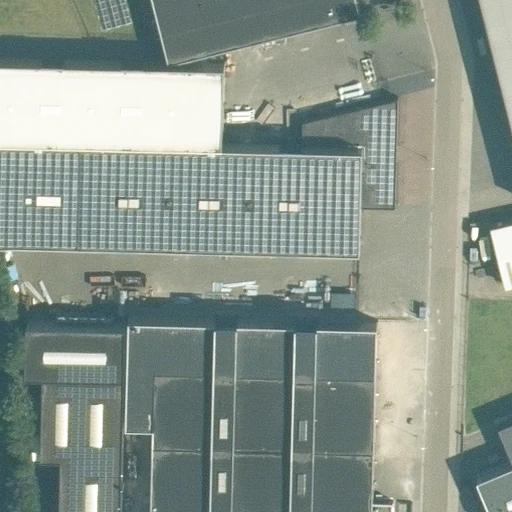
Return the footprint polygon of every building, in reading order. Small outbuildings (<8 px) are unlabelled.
[(155,0),(170,57),(361,9),(359,0),(155,0)] [(511,0),(482,0),(511,118),(511,0)] [(0,54),(0,235),(79,238),(361,246),(362,204),(396,205),(399,96),(327,113),(303,119),(303,142),(222,139),(224,60),(0,54)] [(511,219),(491,225),(506,283),(511,281),(511,219)] [(22,360),(0,283),(0,328),(10,364),(22,360)] [(44,371),(42,452),(62,453),(60,511),(121,511),(127,321),(25,319),(24,370),(44,371)] [(393,511),(393,500),(373,499),(377,369),(197,364),(198,337),(157,336),(152,511),(393,511)] [(493,511),(511,511),(511,417),(499,423),(511,453),(511,460),(478,475),(493,511)]
